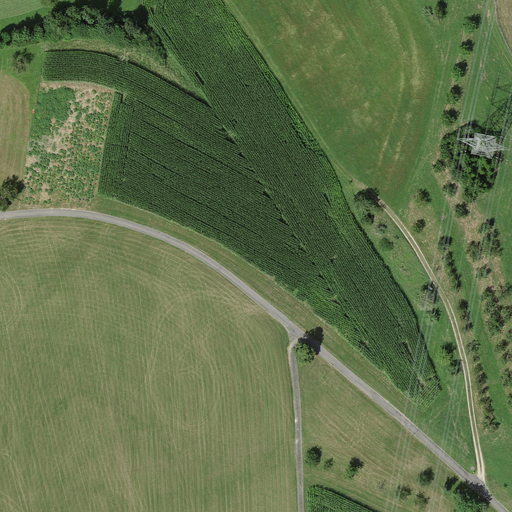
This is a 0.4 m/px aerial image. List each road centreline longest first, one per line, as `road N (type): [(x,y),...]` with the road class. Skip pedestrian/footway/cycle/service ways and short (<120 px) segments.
road 1 (track): [(499,511),(395,416),(187,248),(108,216),(0,213)]
road 2 (track): [(478,490),(458,345),(438,291),(401,229),(342,172),(223,0)]
road 3 (track): [(299,511),(297,334)]
